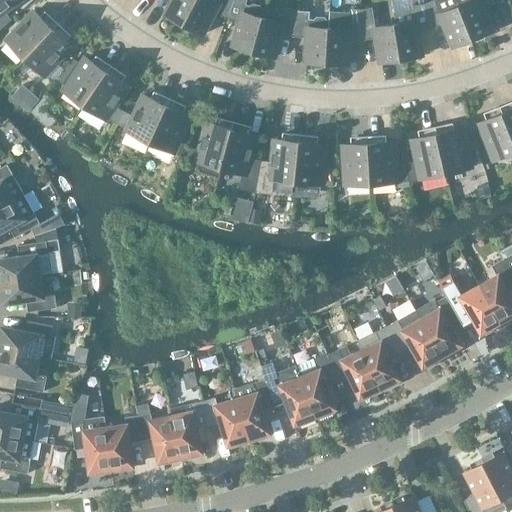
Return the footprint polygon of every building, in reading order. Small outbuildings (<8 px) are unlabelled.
[(0,0),(0,29),(11,20),(5,12),(20,0),(0,0)] [(181,23),(183,25),(196,0),(172,0),(165,14),(181,23)] [(215,12),(226,18),(233,0),(219,0),(218,3),(213,0),(196,0),(183,25),(186,26),(203,34),(215,12)] [(253,52),(262,18),(264,10),(262,9),(260,6),(253,4),(249,6),(245,5),(245,0),(233,0),(226,18),(239,22),(232,46),(250,51),(253,52)] [(470,41),(473,39),(459,6),(440,14),(434,0),(433,0),(424,4),(431,29),(443,24),(452,47),(470,40),(470,41)] [(475,38),(492,31),(483,8),(494,3),(492,0),(456,0),(459,6),(473,39),(475,38)] [(424,4),(412,6),(413,9),(393,12),(395,24),(401,60),(404,59),(422,56),(418,31),(431,29),(424,4)] [(293,37),(297,11),(286,8),(284,15),(280,14),(278,10),(270,8),(267,10),(264,10),(262,18),(253,52),(256,53),(256,52),(274,57),(280,33),(293,37)] [(398,60),(401,60),(395,24),(375,28),(371,8),(361,10),(362,40),(375,38),(379,63),(398,60)] [(348,30),(328,28),(326,64),(329,64),(348,64),(349,39),(362,40),(361,10),(349,9),(348,30)] [(5,40),(25,58),(57,24),(48,15),(43,20),(33,11),(5,40)] [(309,12),(297,11),(293,37),(306,37),(305,62),(323,63),(323,64),(326,64),(328,28),(328,20),(327,20),(324,18),(316,17),(313,20),(308,20),(309,12)] [(66,32),(57,24),(25,58),(44,76),(72,47),(61,37),(66,32)] [(62,90),(84,105),(110,66),(100,59),(96,65),(84,57),(62,90)] [(116,125),(123,112),(115,107),(128,87),(117,79),(121,73),(110,66),(84,105),(106,120),(107,118),(116,125)] [(155,101),(142,95),(126,131),(150,142),(170,99),(158,94),(155,101)] [(181,104),(170,99),(150,142),(174,153),(191,117),(178,111),(181,104)] [(511,104),(511,103),(500,107),(511,137),(511,104)] [(491,118),(478,124),(493,161),(511,153),(511,137),(500,107),(488,112),(491,118)] [(199,162),(197,169),(199,173),(218,179),(221,168),(233,122),(221,119),(219,126),(206,122),(195,161),(199,162)] [(239,188),(254,193),(260,161),(251,158),(257,136),(243,133),(245,126),(233,122),(221,168),(242,174),(239,188)] [(447,125),(435,127),(445,173),(471,168),(463,128),(449,132),(447,125)] [(425,137),(411,140),(415,162),(406,164),(407,182),(419,179),(445,173),(435,127),(423,130),(425,137)] [(300,135),(288,134),(287,141),(273,139),(270,162),(260,161),(254,193),(272,194),(273,180),(295,182),(300,135)] [(312,136),(300,135),(295,182),(321,185),(326,145),(312,144),(312,136)] [(370,184),(407,182),(406,164),(396,164),(395,142),(381,143),(380,136),(368,137),(370,184)] [(368,137),(355,137),(356,145),(342,145),(344,185),(370,184),(368,137)] [(0,206),(23,194),(7,165),(0,168),(0,206)] [(0,231),(8,227),(14,237),(40,223),(23,194),(0,206),(0,231)] [(47,219),(52,229),(66,224),(59,212),(47,219)] [(0,282),(39,276),(51,274),(47,253),(60,251),(58,239),(17,245),(19,257),(0,260),(0,282)] [(511,254),(503,259),(511,275),(511,254)] [(497,277),(479,287),(501,325),(511,318),(511,299),(507,290),(511,287),(511,275),(503,259),(491,266),(497,277)] [(42,296),(39,276),(0,282),(0,300),(2,300),(3,304),(26,300),(28,312),(56,307),(54,294),(42,296)] [(486,333),(501,325),(479,287),(462,297),(457,289),(446,296),(459,318),(469,312),(481,332),(484,330),(486,333)] [(415,310),(421,320),(443,358),(458,349),(457,346),(460,344),(448,324),(459,318),(446,296),(434,302),(433,300),(415,310)] [(398,320),(386,326),(400,352),(411,345),(422,365),(426,364),(428,367),(443,358),(421,320),(415,310),(398,320)] [(53,325),(27,320),(25,332),(2,327),(2,331),(0,330),(0,349),(38,356),(49,359),(50,357),(51,357),(55,337),(50,336),(53,325)] [(400,352),(386,326),(357,341),(362,351),(381,391),(397,383),(395,380),(398,378),(388,357),(400,352)] [(346,346),(327,355),(328,358),(338,381),(349,376),(360,397),(363,395),(365,399),(381,391),(362,351),(351,356),(346,346)] [(35,368),(38,356),(0,349),(0,371),(17,374),(15,386),(43,392),(47,370),(35,368)] [(338,381),(328,358),(327,355),(326,353),(295,365),(316,419),(332,412),(331,409),(335,408),(326,386),(338,381)] [(278,377),(266,382),(274,406),(286,401),(294,423),(298,422),(299,425),(316,419),(295,365),(276,373),(278,377)] [(233,388),(237,400),(249,442),(266,437),(265,433),(269,432),(262,410),(274,406),(266,382),(265,379),(233,388)] [(232,447),(249,442),(237,400),(217,406),(215,397),(202,401),(208,426),(221,422),(227,444),(231,443),(232,447)] [(40,407),(37,421),(68,427),(72,406),(41,401),(40,407)] [(198,456),(197,452),(201,451),(196,428),(208,426),(202,401),(190,404),(170,408),(172,417),(181,459),(198,456)] [(0,433),(34,440),(37,421),(40,407),(12,402),(9,414),(0,411),(0,433)] [(84,419),(85,411),(72,409),(71,417),(71,421),(84,419)] [(163,463),(181,459),(172,417),(152,421),(150,412),(137,415),(142,440),(154,438),(159,460),(163,460),(163,463)] [(129,442),(142,440),(137,415),(124,417),(125,426),(105,428),(111,472),(129,469),(128,466),(132,465),(129,442)] [(111,472),(105,428),(104,416),(71,421),(74,450),(86,448),(90,471),(93,470),(94,474),(111,472)] [(0,455),(1,456),(0,462),(0,467),(27,473),(34,440),(0,433),(0,455)] [(511,470),(503,452),(494,457),(493,455),(481,458),(506,508),(511,505),(511,470)] [(475,496),(464,502),(468,511),(499,511),(506,508),(481,458),(471,466),(472,468),(463,473),(475,496)] [(420,511),(414,497),(404,501),(404,499),(391,501),(395,511),(420,511)] [(395,511),(391,501),(381,509),(382,510),(378,511),(395,511)]
